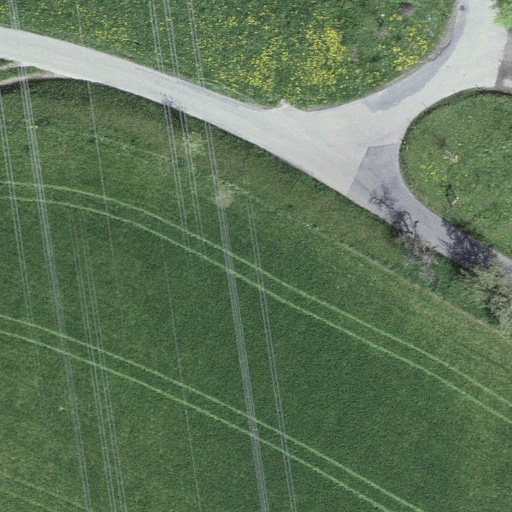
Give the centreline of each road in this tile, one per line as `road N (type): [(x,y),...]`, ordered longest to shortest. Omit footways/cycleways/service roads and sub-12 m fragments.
road 1 (unclassified): [(0,42),(174,91),(322,159)]
road 2 (unclassified): [(322,159),(474,46),(479,0)]
road 3 (unclassified): [(322,159),(511,277)]
